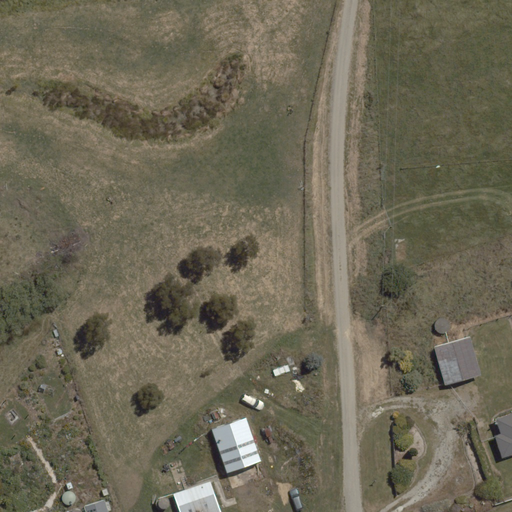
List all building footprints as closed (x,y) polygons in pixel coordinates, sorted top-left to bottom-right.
[(468,336),(432,346),(441,379),(477,369),(468,336)] [(499,450),(511,446),(511,404),(487,412),(499,450)] [(246,461),(258,459),(263,458),(261,451),(256,452),(254,441),(242,444),(246,461)] [(178,481),(166,456),(150,463),(161,488),(178,481)] [(222,511),(206,473),(178,485),(182,494),(173,498),(179,511),(222,511)] [(281,473),(281,498),(302,497),(301,473),(281,473)] [(71,511),(112,511),(105,489),(68,501),(71,511)]
